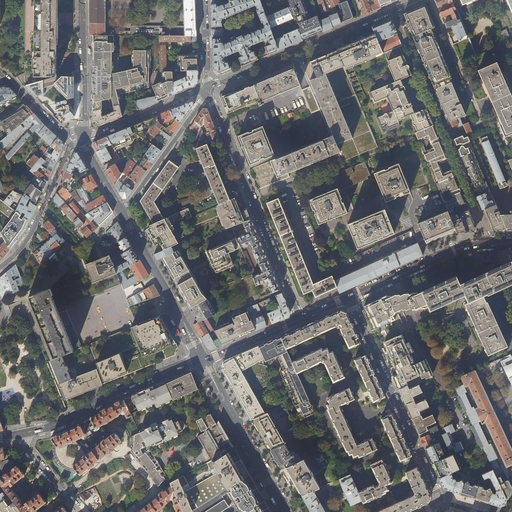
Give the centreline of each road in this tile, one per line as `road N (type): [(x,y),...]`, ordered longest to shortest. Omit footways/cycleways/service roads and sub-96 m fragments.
road 1 (residential): [(300,319),(206,94)]
road 2 (residential): [(424,511),(440,497),(347,298)]
road 3 (residential): [(206,87),(418,0)]
road 4 (tertiary): [(17,436),(202,359)]
road 5 (tertiary): [(347,298),(462,246),(511,242)]
road 6 (residential): [(202,359),(287,511)]
road 7 (residential): [(122,214),(202,359)]
road 8 (residential): [(122,214),(206,94)]
road 9 (residential): [(0,265),(34,223),(72,145)]
road 10 (residential): [(206,87),(83,139)]
road 11 (residential): [(83,0),(83,127)]
road 12 (residential): [(428,0),(477,115)]
